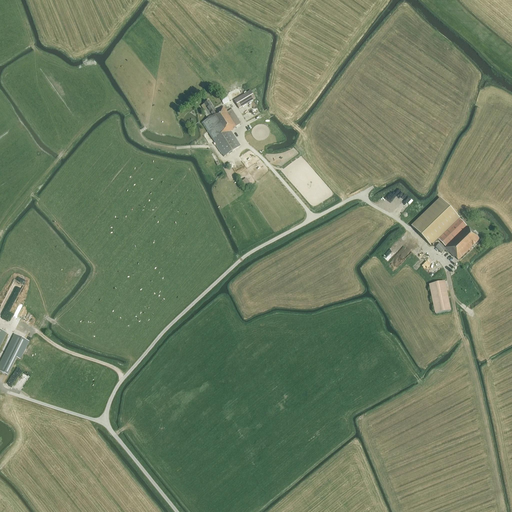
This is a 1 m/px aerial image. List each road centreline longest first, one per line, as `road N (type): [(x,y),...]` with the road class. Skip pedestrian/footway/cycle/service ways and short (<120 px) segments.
road 1 (track): [(504,511),(448,270)]
road 2 (track): [(123,378),(19,322)]
